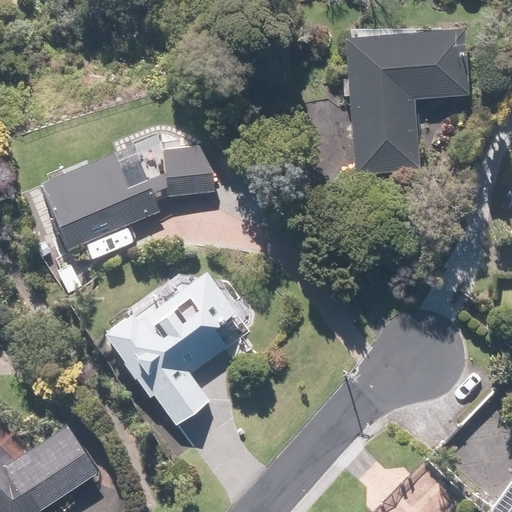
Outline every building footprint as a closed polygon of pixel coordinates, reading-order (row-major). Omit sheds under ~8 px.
[(472,25),(354,31),(361,170),(422,166),(419,94),(476,91),(472,25)] [(171,143),(175,190),(220,187),(222,167),(207,140),(171,143)] [(48,180),(75,246),(166,208),(139,142),(48,180)] [(67,265),(49,275),(62,298),(80,288),(67,265)] [(258,325),(215,266),(149,313),(144,306),(113,328),(182,423),(218,397),(197,369),(258,325)] [(0,511),(51,511),(50,505),(55,500),(108,466),(77,418),(22,453),(0,430),(0,511)]
